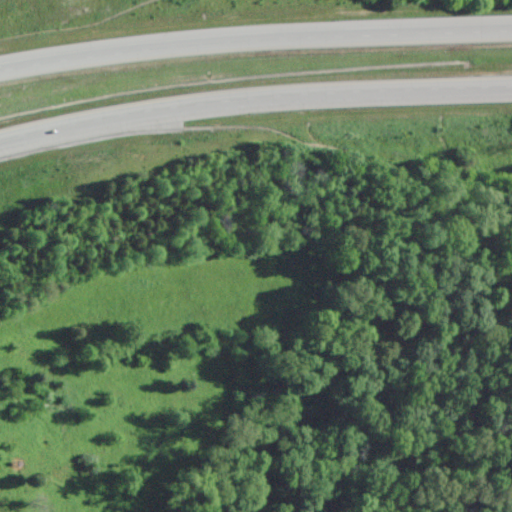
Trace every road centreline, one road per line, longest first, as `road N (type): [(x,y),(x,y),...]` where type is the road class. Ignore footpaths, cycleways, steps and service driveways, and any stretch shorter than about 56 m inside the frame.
road 1 (motorway): [(0,140),(158,109),(511,86)]
road 2 (motorway): [(511,26),(129,48),(0,66)]
